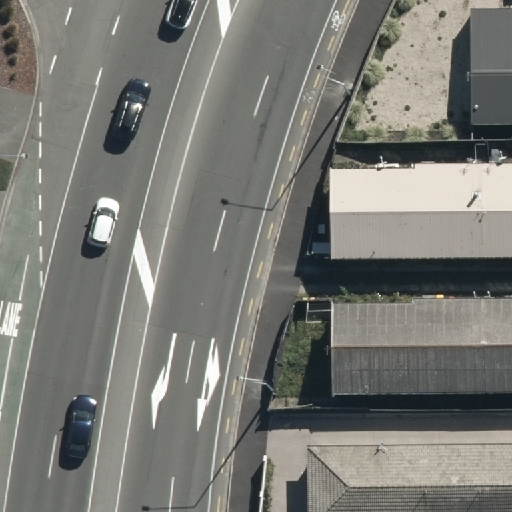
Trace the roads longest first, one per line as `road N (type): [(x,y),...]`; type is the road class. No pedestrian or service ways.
road 1 (secondary): [(49,511),(63,423),(158,222)]
road 2 (secondary): [(158,222),(175,435),(170,511)]
road 3 (secondary): [(221,9),(158,222)]
